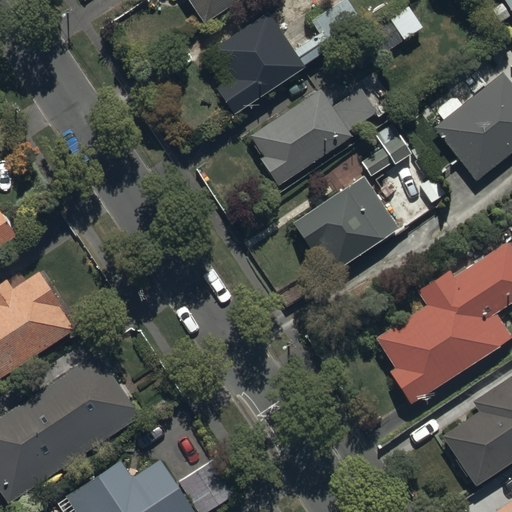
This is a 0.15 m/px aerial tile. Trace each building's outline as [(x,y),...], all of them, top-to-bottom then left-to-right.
[(186,0),(204,27),(245,0),(186,0)] [(345,0),(344,0),(313,22),(321,34),(295,52),(269,15),(208,57),(227,84),(216,91),(235,119),(306,69),(306,68),(365,28),(345,0)] [(511,0),(500,0),(502,1),(489,10),(502,29),(511,22),(511,0)] [(387,16),(402,38),(422,25),(406,2),(387,16)] [(434,112),(441,122),(432,129),(474,184),(511,154),(511,86),(503,74),(461,106),(454,97),(434,112)] [(321,92),(251,138),(265,159),(259,163),(276,188),(350,139),(347,134),(377,114),(361,91),(333,110),(321,92)] [(382,149),(361,162),(371,177),(392,164),(394,167),(411,156),(391,126),(374,137),(382,149)] [(392,177),(381,184),(405,220),(415,213),(392,177)] [(362,179),(290,226),(309,255),(318,249),(334,273),(397,231),(362,179)] [(0,248),(15,238),(0,214),(0,248)] [(451,280),(446,273),(415,293),(425,308),(374,342),(393,371),(388,374),(409,407),(511,340),(495,316),(511,305),(511,242),(510,240),(496,249),(489,239),(466,254),(473,265),(451,280)] [(0,381),(77,331),(39,274),(14,290),(7,280),(0,285),(0,381)] [(96,355),(0,418),(0,495),(7,506),(139,419),(112,378),(116,375),(105,359),(101,362),(96,355)] [(511,377),(471,405),(478,414),(441,438),(474,488),(511,462),(511,377)] [(131,480),(118,461),(55,505),(59,511),(210,511),(237,493),(213,458),(173,486),(157,462),(131,480)] [(511,511),(511,500),(495,511),(511,511)]
